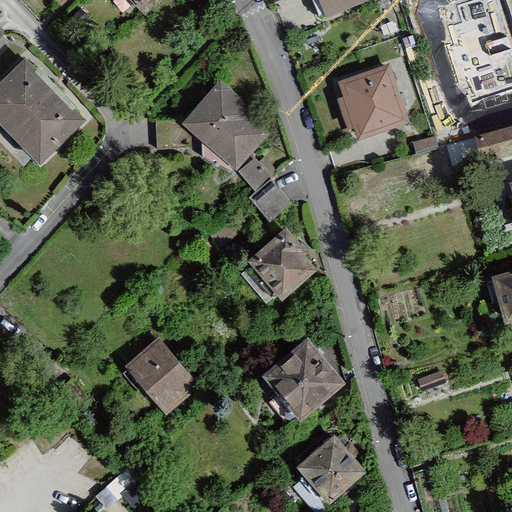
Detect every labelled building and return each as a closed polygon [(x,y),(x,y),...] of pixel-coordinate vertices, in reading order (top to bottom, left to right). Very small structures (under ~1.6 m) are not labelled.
[(142,0),(154,11),(165,0),(142,0)] [(320,0),(327,15),(362,0),(320,0)] [(454,0),(485,98),(511,90),(511,24),(505,0),(454,0)] [(27,55),(0,81),(0,114),(44,160),(88,117),(27,55)] [(341,79),(360,136),(412,119),(393,61),(341,79)] [(223,77),(185,119),(237,166),(275,123),(223,77)] [(511,125),(482,136),(490,161),(511,153),(511,125)] [(256,162),(243,172),(258,190),(270,180),(256,162)] [(259,190),(275,213),(293,200),(276,178),(259,190)] [(290,227),(254,258),(286,295),(322,264),(290,227)] [(511,269),(499,273),(511,316),(511,269)] [(160,336),(128,363),(169,411),(201,383),(160,336)] [(310,336),(270,372),(309,415),(349,379),(310,336)] [(421,374),(428,389),(449,378),(442,366),(421,374)] [(337,433),(305,464),(340,500),(372,469),(337,433)]
